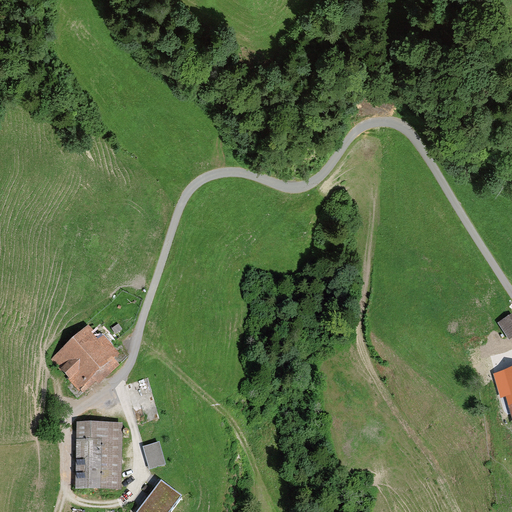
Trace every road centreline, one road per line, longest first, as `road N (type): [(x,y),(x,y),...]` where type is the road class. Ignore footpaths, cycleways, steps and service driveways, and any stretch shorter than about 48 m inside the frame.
road 1 (track): [(273,511),(229,416),(164,358),(136,345)]
road 2 (track): [(63,491),(81,502),(115,502),(136,483),(141,461),(116,376)]
